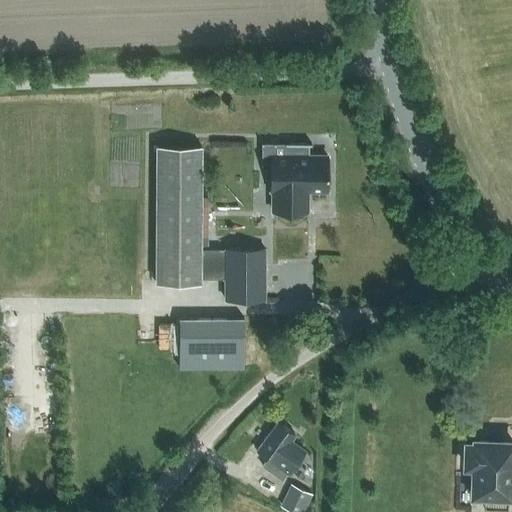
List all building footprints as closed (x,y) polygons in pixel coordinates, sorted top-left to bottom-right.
[(311,144),(311,143),(285,142),(285,154),(271,154),(271,189),(273,189),(273,210),(307,210),(307,189),(327,190),(327,155),(309,155),(309,144),(311,144)] [(225,277),(225,298),(265,298),(265,248),(200,248),(201,145),(156,145),(156,282),(200,282),(200,277),(225,277)] [(244,367),(244,318),(179,318),(179,367),(244,367)] [(267,433),(254,450),(266,459),(260,466),(279,480),(285,473),(286,475),(303,452),(289,441),(294,435),(278,423),(269,435),(267,433)] [(464,465),(472,465),(470,496),(483,497),(483,506),(506,508),(506,494),(510,495),(511,455),(511,440),(473,439),(473,443),(465,443),(464,465)] [(302,511),(312,493),(290,483),(280,505),(294,511),(302,511)]
